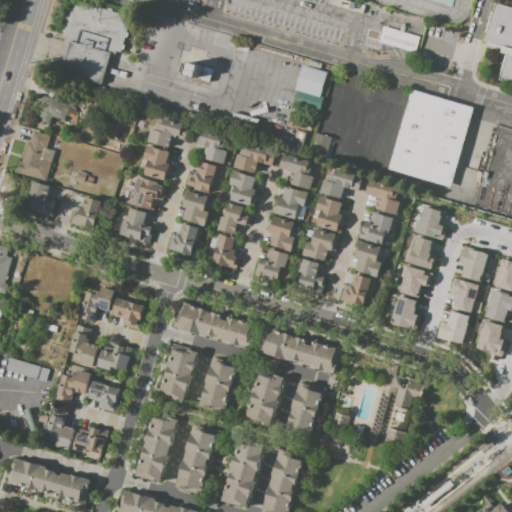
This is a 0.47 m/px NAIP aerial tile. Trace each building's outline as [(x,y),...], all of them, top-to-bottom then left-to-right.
[(73,0),(80,0),(133,15),(121,55),(114,53),(109,69),(104,85),(62,73),(67,56),(72,40),(63,37),(73,0)] [(511,7),(497,3),(485,42),(508,49),(500,80),(511,83),(511,7)] [(383,26),(419,36),(414,53),(378,42),(383,26)] [(321,68),(308,65),(309,60),(322,63),(321,68)] [(295,90),(303,65),(328,72),(320,97),(295,90)] [(412,90),(474,108),(451,187),(389,169),(412,90)] [(40,95),(69,102),(64,122),(52,118),(50,126),(38,123),(42,107),(37,105),(40,95)] [(160,117),(157,130),(151,128),(148,142),(170,148),(173,137),(186,140),(190,124),(160,117)] [(196,129),(228,138),(224,149),(228,150),(223,165),(203,159),(206,147),(192,143),(196,129)] [(34,131),(31,142),(27,141),(22,162),(19,161),(16,172),(47,180),(54,151),(46,149),(50,135),(34,131)] [(246,143),(243,155),(237,153),(234,168),(255,174),(258,162),(272,165),(274,158),(268,157),(270,149),(246,143)] [(148,145),(171,152),(167,163),(173,165),(170,176),(166,175),(165,181),(144,175),(148,162),(144,160),(148,145)] [(283,154),(313,162),(309,175),(314,177),(310,190),(289,183),(293,172),(279,168),(283,154)] [(202,161),(220,167),(216,179),(213,179),(209,194),(194,189),(195,187),(187,184),(190,174),(195,175),(196,171),(199,172),(202,161)] [(336,169),(334,174),(331,173),(329,181),(324,179),(321,193),(342,198),(345,187),(359,191),(363,176),(336,169)] [(234,170),(256,177),(253,188),(257,189),(254,200),(253,199),(251,207),(230,201),(234,188),(229,186),(234,170)] [(79,173),(76,183),(87,186),(87,184),(92,185),(94,177),(79,173)] [(137,176),(134,189),(132,189),(129,203),(151,209),(154,199),(163,201),(167,186),(159,184),(159,182),(137,176)] [(370,179),(399,187),(396,199),(401,201),(397,214),(376,208),(379,197),(366,193),(370,179)] [(33,181),(30,195),(33,196),(29,209),(45,213),(46,211),(52,212),(55,199),(48,197),(51,186),(33,181)] [(286,186),(309,193),(305,207),(300,206),(296,219),(272,212),(274,205),(277,206),(279,197),(283,198),(286,186)] [(186,190),(208,197),(204,211),(210,212),(206,226),(183,219),(187,208),(183,207),(184,203),(182,202),(186,190)] [(320,196),(342,202),(339,214),(346,216),(343,227),(339,226),(337,232),(317,226),(321,213),(315,212),(320,196)] [(87,197),(103,202),(100,214),(98,213),(93,229),(71,222),(76,206),(83,208),(87,197)] [(229,203),(245,207),(244,210),(252,212),(248,225),(241,223),(238,235),(218,230),(222,216),(225,217),(229,203)] [(131,208),(128,219),(123,218),(119,234),(141,240),(140,242),(149,244),(152,234),(150,234),(152,226),(145,224),(148,212),(131,208)] [(373,212),(393,218),(390,230),(387,230),(382,245),(359,238),(362,229),(363,229),(365,221),(371,223),(373,219),(371,219),(373,212)] [(442,223),(428,221),(430,215),(422,214),(419,234),(440,238),(442,223)] [(274,216),(295,222),(290,236),(296,237),(292,251),(269,245),(273,233),(266,231),(270,221),(272,221),(274,216)] [(182,223),(202,228),(198,241),(195,241),(191,255),(168,249),(173,232),(179,234),(182,223)] [(316,228),(338,234),(333,251),(330,250),(327,261),(303,255),(307,241),(312,242),(316,228)] [(220,234),(216,248),(217,248),(214,262),(219,263),(219,264),(236,269),(237,264),(235,263),(236,260),(239,261),(241,252),(234,250),(237,239),(220,234)] [(435,242),(415,236),(408,263),(429,268),(435,242)] [(361,241),(381,248),(377,262),(382,263),(378,277),(356,270),(359,259),(356,258),(361,241)] [(0,245),(0,292),(5,294),(8,284),(4,283),(12,258),(6,256),(9,248),(0,245)] [(461,277),(485,283),(493,256),(464,248),(460,262),(464,264),(461,277)] [(272,249),(289,254),(285,267),(283,266),(278,282),(254,275),(257,265),(258,266),(260,261),(268,263),(272,249)] [(495,287),(511,291),(511,260),(502,258),(495,287)] [(304,259),(324,265),(320,277),(325,279),(321,292),(300,286),(303,275),(299,273),(304,259)] [(429,271),(407,265),(399,292),(418,297),(421,285),(425,286),(429,271)] [(354,274),(357,274),(373,278),(369,292),(367,291),(363,306),(341,300),(345,284),(351,285),(354,274)] [(464,343),(475,300),(479,285),(456,278),(451,294),(455,295),(452,309),(451,309),(447,324),(441,322),(437,336),(464,343)] [(87,291),(80,319),(93,323),(97,308),(109,311),(115,290),(102,287),(101,292),(93,290),(93,292),(87,291)] [(495,320),(501,291),(491,289),(486,318),(495,320)] [(510,323),(511,314),(511,295),(501,293),(496,320),(510,323)] [(415,331),(420,316),(414,314),(418,302),(398,295),(389,323),(415,331)] [(117,297),(145,304),(138,328),(122,324),(123,319),(112,316),(117,297)] [(181,300),(190,303),(190,304),(224,314),(222,319),(228,321),(229,317),(242,320),(242,319),(253,323),(253,324),(249,338),(250,339),(249,342),(252,343),(250,350),(231,345),(232,343),(200,334),(200,335),(175,328),(177,318),(176,318),(181,300)] [(477,350),(501,354),(506,325),(482,321),(477,350)] [(70,354),(76,355),(74,360),(92,366),(98,346),(87,342),(91,329),(79,325),(70,354)] [(270,329),(308,340),(307,344),(312,346),(313,341),(326,345),(326,344),(343,349),(336,373),(263,352),(270,329)] [(102,350),(98,366),(125,372),(131,347),(115,343),(113,352),(102,350)] [(175,345),(199,352),(184,402),(160,395),(175,345)] [(214,356),(239,364),(232,388),(235,389),(232,398),(229,397),(224,414),(199,407),(214,356)] [(10,357),(49,369),(45,382),(6,370),(10,357)] [(62,373),(55,401),(68,404),(72,390),(84,393),(90,372),(77,369),(75,376),(62,373)] [(260,369),(285,377),(270,426),(246,418),(260,369)] [(396,375),(418,380),(416,385),(424,387),(422,395),(416,394),(411,411),(395,407),(399,388),(393,387),(396,375)] [(93,381),(120,388),(113,412),(98,407),(100,401),(88,398),(93,381)] [(300,381),(324,388),(310,437),(286,430),(300,381)] [(52,414),(46,435),(54,437),(52,445),(69,450),(75,429),(64,426),(66,418),(52,414)] [(154,414),(178,421),(160,483),(136,476),(143,451),(139,450),(144,434),(148,435),(154,414)] [(79,432),(90,435),(93,426),(108,431),(102,454),(89,450),(87,454),(73,450),(79,432)] [(194,426),(217,433),(211,454),(214,455),(210,471),(206,470),(199,494),(176,487),(194,426)] [(240,439),(264,446),(246,505),(223,498),(229,477),(226,476),(231,460),(234,460),(240,439)] [(263,511),(281,450),(305,457),(298,481),(302,482),(298,496),(294,495),(288,511),(263,511)] [(16,457),(91,479),(87,491),(83,489),(79,503),(60,498),(60,499),(32,491),(32,489),(12,483),(16,469),(13,468),(16,457)] [(422,503),(425,507),(452,485),(449,482),(422,503)] [(117,511),(124,489),(199,511),(198,511),(117,511)]
